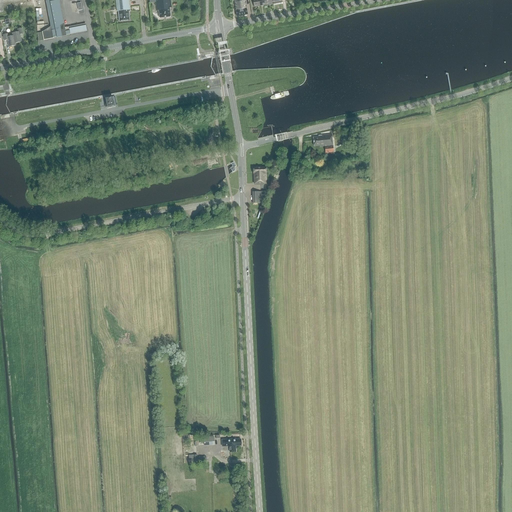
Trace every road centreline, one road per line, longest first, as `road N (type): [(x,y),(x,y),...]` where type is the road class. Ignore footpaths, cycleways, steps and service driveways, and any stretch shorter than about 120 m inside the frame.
road 1 (primary): [(258,511),(241,197)]
road 2 (tertiary): [(239,145),(511,77)]
road 3 (unclassified): [(0,220),(35,234),(241,197)]
road 4 (tertiary): [(0,69),(218,27)]
road 5 (tertiary): [(218,27),(373,0)]
